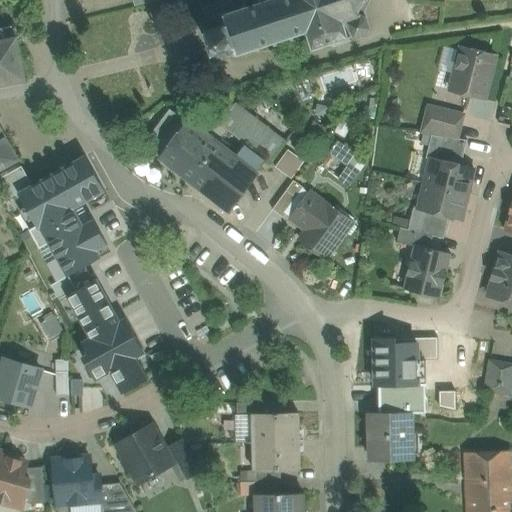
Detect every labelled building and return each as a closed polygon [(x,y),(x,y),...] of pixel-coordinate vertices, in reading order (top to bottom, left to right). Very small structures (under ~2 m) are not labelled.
[(266,0),(264,1),(263,0),(259,0),(260,2),(247,6),(246,2),(242,4),(243,7),(226,13),(222,12),(220,15),(224,17),(225,20),(226,23),(209,29),(205,27),(203,31),(207,33),(212,49),(211,53),(214,55),(216,51),(227,48),(228,51),(231,52),(234,51),(235,50),(235,51),(233,55),(237,57),(239,53),(256,48),(258,52),(262,50),(260,46),(273,42),(274,46),(278,45),(277,41),(290,36),(291,41),(295,39),(294,35),(306,31),(308,35),(309,35),(313,46),(311,49),(314,50),(315,47),(329,42),(331,46),(332,46),(333,47),(366,36),(370,29),(366,19),(361,16),(358,12),(363,1),(368,1),(367,0),(266,0)] [(15,37),(0,40),(0,85),(24,81),(26,80),(26,78),(25,78),(17,38),(17,36),(15,37)] [(495,56),(461,48),(450,90),(485,99),(495,56)] [(219,124),(231,107),(218,97),(205,114),(219,124)] [(286,141),(235,102),(231,107),(219,124),(227,130),(227,131),(269,163),(286,141)] [(463,115),(428,106),(422,132),(432,133),(431,135),(457,139),(463,115)] [(195,124),(188,119),(186,122),(170,110),(151,136),(167,148),(159,159),(228,213),(258,171),(218,142),(227,131),(227,130),(219,124),(205,114),(204,112),(195,124)] [(312,120),(304,131),(320,142),(328,131),(312,120)] [(18,160),(0,127),(0,170),(18,160)] [(410,130),(406,146),(427,150),(431,135),(432,133),(422,132),(410,130)] [(457,139),(431,135),(427,150),(426,158),(431,159),(432,158),(461,165),(467,140),(457,139)] [(287,150),(275,167),(291,179),(303,162),(287,150)] [(104,191),(84,157),(19,194),(37,226),(30,230),(39,247),(47,243),(67,277),(100,258),(95,250),(106,244),(92,220),(82,226),(72,209),(104,191)] [(461,165),(432,158),(431,159),(425,184),(466,194),(472,168),(461,165)] [(425,184),(419,209),(449,216),(460,219),(466,194),(425,184)] [(352,223),(310,193),(291,218),(307,230),(300,240),(325,259),(352,223)] [(449,216),(419,209),(419,208),(414,207),(408,230),(433,236),(443,239),(449,216)] [(268,226),(276,232),(288,216),(280,210),(268,226)] [(433,236),(408,230),(400,228),(397,242),(414,246),(414,245),(430,249),(433,236)] [(430,249),(414,245),(414,246),(404,289),(440,298),(451,254),(430,249)] [(511,255),(500,253),(495,269),(492,279),(493,279),(488,295),(511,301),(511,255)] [(96,279),(67,295),(90,337),(83,342),(88,352),(81,356),(94,380),(110,371),(122,393),(147,379),(135,358),(144,353),(125,318),(120,321),(96,279)] [(40,322),(48,338),(63,331),(55,314),(40,322)] [(419,346),(379,340),(374,374),(414,381),(419,346)] [(41,370),(4,360),(0,374),(0,405),(31,413),(41,370)] [(54,361),(56,399),(68,398),(66,361),(54,361)] [(511,379),(511,364),(490,361),(485,390),(510,394),(511,379)] [(419,380),(415,400),(426,402),(429,382),(419,380)] [(410,400),(382,394),(383,413),(411,412),(410,400)] [(260,402),(236,403),(236,415),(237,415),(252,415),(252,414),(260,413),(260,402)] [(196,404),(185,404),(185,416),(196,416),(196,404)] [(383,413),(370,413),(371,460),(413,459),(411,412),(383,413)] [(260,413),(252,414),(252,415),(237,415),(237,442),(247,442),(247,443),(258,442),(299,441),(298,413),(260,413)] [(152,425),(117,445),(124,457),(122,463),(126,470),(132,471),(138,483),(173,463),(152,425)] [(200,471),(183,439),(169,447),(187,478),(200,471)] [(299,441),(258,442),(258,460),(259,460),(260,469),(253,469),(253,470),(254,470),(279,470),(300,469),(299,441)] [(510,452),(466,454),(468,511),(511,511),(511,497),(511,465),(510,452)] [(27,463),(0,455),(0,500),(22,507),(24,502),(30,479),(23,477),(26,467),(27,463)] [(90,457),(53,461),(57,504),(70,503),(70,505),(85,504),(85,502),(100,500),(102,500),(100,485),(100,477),(92,478),(90,457)] [(42,467),(30,468),(26,467),(23,477),(30,479),(24,502),(33,504),(45,503),(42,467)] [(253,470),(239,470),(239,483),(253,482),(253,470)] [(279,470),(254,470),(255,482),(279,482),(279,470)] [(253,482),(239,483),(240,493),(253,492),(253,482)] [(279,482),(255,482),(255,494),(279,493),(279,482)] [(120,483),(100,485),(102,500),(100,500),(101,511),(135,511),(134,508),(120,483)] [(279,493),(255,494),(255,511),(304,511),(304,493),(279,493)]
